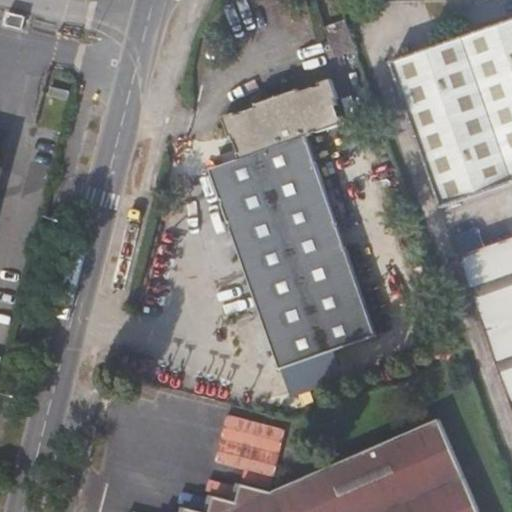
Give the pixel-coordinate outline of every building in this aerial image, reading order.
[(27,28),(30,16),(13,12),(10,24),(27,28)] [(329,50),(352,43),(342,13),(319,21),(329,50)] [(511,179),(511,13),(389,56),(438,204),(511,179)] [(334,93),(327,73),(316,76),(316,78),(294,85),(293,81),(251,95),(252,100),(230,107),(230,105),(218,109),(225,129),(226,128),(234,151),(204,161),(272,364),(368,333),(301,131),(340,118),(331,94),(334,93)] [(72,98),(74,90),(54,85),(52,93),(72,98)] [(511,234),(455,254),(511,428),(511,234)] [(239,463),(275,473),(289,428),(232,411),(218,458),(239,464),(239,463)] [(476,511),(438,420),(270,492),(239,482),(234,500),(211,494),(206,511),(183,506),(180,511),(476,511)]
